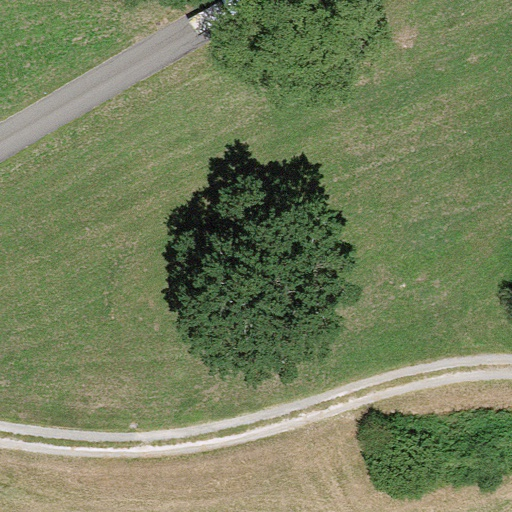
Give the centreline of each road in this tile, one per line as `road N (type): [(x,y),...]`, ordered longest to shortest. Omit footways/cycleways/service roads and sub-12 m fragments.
road 1 (track): [(0,438),(86,453),(210,443),(511,379)]
road 2 (unclassified): [(0,143),(245,0)]
